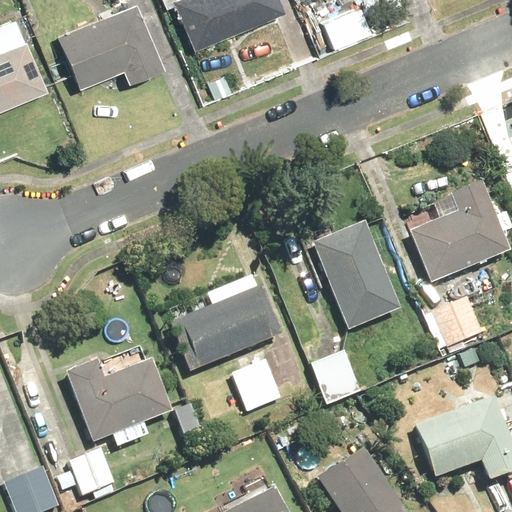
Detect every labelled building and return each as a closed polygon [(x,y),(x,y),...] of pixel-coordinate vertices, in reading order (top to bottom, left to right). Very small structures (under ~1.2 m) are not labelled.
[(188,51),(277,13),(270,0),(172,0),(167,3),(188,51)] [(130,5),(50,37),(71,90),(114,73),(119,85),(156,70),(130,5)] [(0,52),(0,109),(41,93),(22,44),(0,52)] [(451,215),(404,234),(424,286),(503,255),(476,186),(444,198),(451,215)] [(358,224),(306,245),(342,332),(393,311),(358,224)] [(164,324),(184,375),(276,339),(255,288),(164,324)] [(462,297),(420,316),(436,352),(478,333),(462,297)] [(328,328),(296,343),(305,365),(300,367),(317,405),(346,392),(329,354),(338,351),(328,328)] [(258,359),(224,374),(241,415),(276,400),(258,359)] [(20,363),(1,370),(12,398),(31,391),(20,363)] [(60,377),(87,445),(166,414),(145,363),(97,382),(90,364),(60,377)] [(511,472),(486,400),(408,427),(427,481),(473,465),(480,485),(511,473),(511,472)] [(50,416),(30,424),(44,457),(64,449),(50,416)] [(91,447),(59,461),(75,499),(108,485),(91,447)] [(395,511),(357,449),(309,479),(329,511),(395,511)] [(33,468),(0,482),(0,497),(6,511),(36,511),(49,507),(33,468)] [(279,511),(268,489),(223,511),(279,511)]
